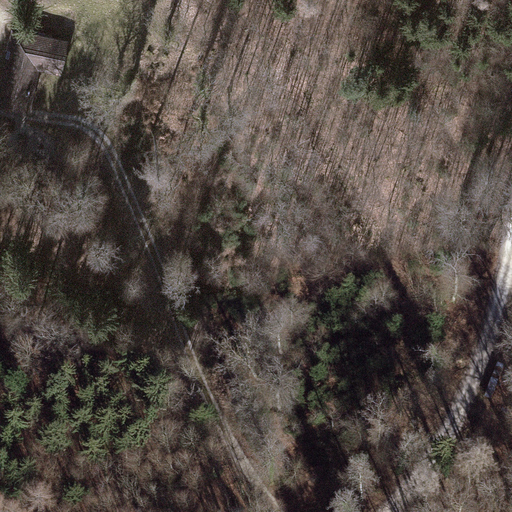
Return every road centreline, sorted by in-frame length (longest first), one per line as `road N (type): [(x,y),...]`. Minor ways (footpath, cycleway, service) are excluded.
road 1 (track): [(0,107),(77,118),(115,142),(262,511)]
road 2 (track): [(511,238),(477,372),(406,511)]
